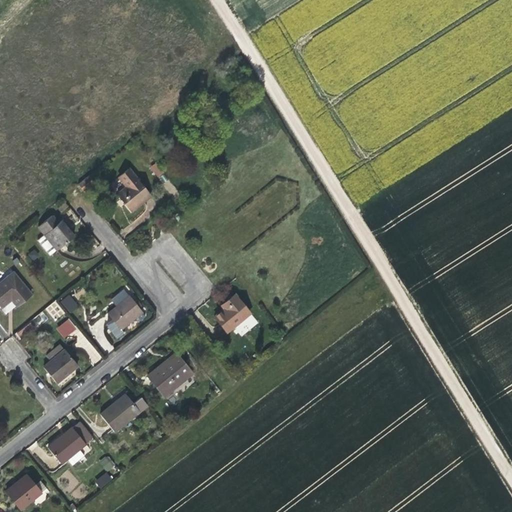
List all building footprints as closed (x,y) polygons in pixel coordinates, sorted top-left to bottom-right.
[(157,177),(165,172),(158,161),(150,167),(157,177)] [(150,196),(128,169),(118,177),(126,187),(117,194),(121,200),(131,212),(150,196)] [(52,254),(74,236),(70,232),(67,229),(69,227),(63,219),(58,223),(51,215),(38,227),(44,234),(37,240),(50,255),(51,254),(52,254)] [(28,253),(33,261),(40,257),(35,249),(28,253)] [(30,294),(13,272),(0,282),(0,307),(0,308),(11,299),(16,306),(30,294)] [(121,329),(142,312),(132,301),(123,289),(111,300),(116,307),(107,313),(112,321),(107,326),(117,339),(124,333),(121,329)] [(70,313),(79,306),(69,294),(60,301),(70,313)] [(250,313),(234,294),(224,302),(227,306),(224,309),(214,317),(226,332),(250,313)] [(55,301),(46,309),(55,320),(64,313),(55,301)] [(67,318),(55,327),(63,337),(75,328),(67,318)] [(21,339),(36,329),(31,323),(16,332),(21,339)] [(50,361),(64,350),(59,345),(46,356),(48,358),(50,361)] [(56,383),(77,365),(64,350),(50,361),(43,367),(56,383)] [(175,387),(192,373),(175,353),(166,360),(147,376),(160,393),(172,383),(175,387)] [(163,396),(175,387),(172,383),(160,393),(163,396)] [(114,432),(139,411),(125,394),(113,403),(99,414),(114,432)] [(77,448),(91,437),(79,421),(63,434),(47,448),(60,463),(66,459),(71,466),(83,456),(77,448)] [(99,462),(107,472),(115,465),(107,455),(99,462)] [(101,489),(112,479),(106,471),(94,482),(101,489)] [(15,488),(28,477),(26,475),(19,480),(13,485),(15,488)] [(20,509),(46,488),(39,480),(34,484),(28,477),(15,488),(13,485),(5,492),(20,509)]
